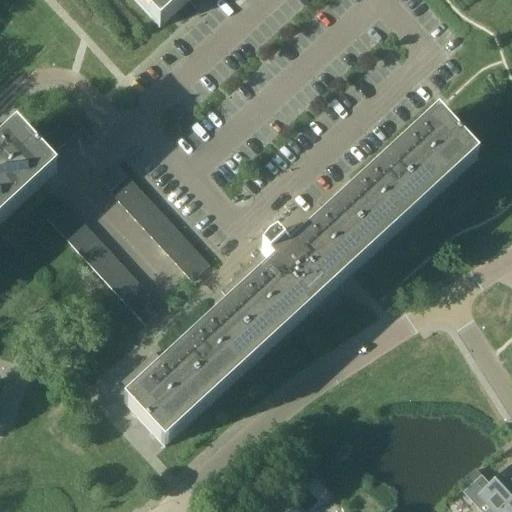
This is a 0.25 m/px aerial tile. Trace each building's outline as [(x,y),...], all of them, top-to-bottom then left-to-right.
[(191,0),(134,0),(161,29),(191,0)] [(73,138),(82,130),(66,113),(57,121),(73,138)] [(155,354),(122,384),(134,396),(124,405),(137,419),(164,448),(314,310),(310,306),(323,295),(327,299),(333,293),(337,289),(352,276),(352,275),(477,161),(450,131),(438,118),(312,232),(312,233),(297,246),(292,241),(286,234),(281,229),(277,234),(258,251),(261,255),(221,292),(233,305),(166,366),(155,354)] [(64,146),(73,138),(57,121),(48,129),(64,146)] [(46,162),(64,146),(48,129),(31,145),(46,162)] [(0,224),(45,184),(56,173),(46,162),(31,145),(17,130),(7,139),(0,131),(0,224)] [(117,167),(101,182),(111,193),(127,178),(119,169),(117,167)] [(118,203),(136,187),(127,178),(111,193),(110,194),(118,203)] [(127,212),(144,196),(136,187),(118,203),(127,212)] [(135,221),(152,205),(144,196),(127,212),(135,221)] [(55,229),(72,213),(64,204),(47,220),(55,229)] [(143,230),(160,214),(152,205),(135,221),(143,230)] [(81,222),(72,213),(55,229),(63,238),(81,222)] [(151,239),(168,223),(160,214),(143,230),(151,239)] [(71,247),(89,231),(81,222),(63,238),(71,247)] [(159,248),(176,232),(168,223),(151,239),(159,248)] [(79,256),(97,240),(89,231),(71,247),(79,256)] [(167,257),(185,241),(176,232),(159,248),(167,257)] [(87,265),(105,248),(97,240),(79,256),(87,265)] [(175,266),(193,250),(185,241),(167,257),(175,266)] [(95,273),(113,257),(105,248),(87,265),(95,273)] [(195,264),(201,259),(193,250),(175,266),(184,274),(189,269),(195,264)] [(103,282),(121,266),(113,257),(95,273),(103,282)] [(209,268),(201,259),(195,264),(203,273),(209,268)] [(203,273),(195,264),(189,269),(197,278),(203,273)] [(129,275),(121,266),(103,282),(112,291),(129,275)] [(197,278),(189,269),(184,274),(192,283),(197,278)] [(137,284),(129,275),(112,291),(120,300),(137,284)] [(146,293),(137,284),(120,300),(128,309),(146,293)] [(154,302),(146,293),(128,309),(136,318),(142,313),(148,307),(154,302)] [(156,316),(162,311),(154,302),(148,307),(156,316)] [(156,316),(148,307),(142,313),(150,322),(156,316)] [(150,322),(142,313),(136,318),(144,327),(150,322)] [(471,487),(463,494),(479,511),(500,511),(511,501),(511,473),(509,470),(489,488),(480,479),(471,487)] [(474,472),(465,481),(471,487),(480,479),(474,472)] [(326,488),(318,495),(326,504),(333,496),(326,488)] [(511,511),(511,501),(500,511),(511,511)]
